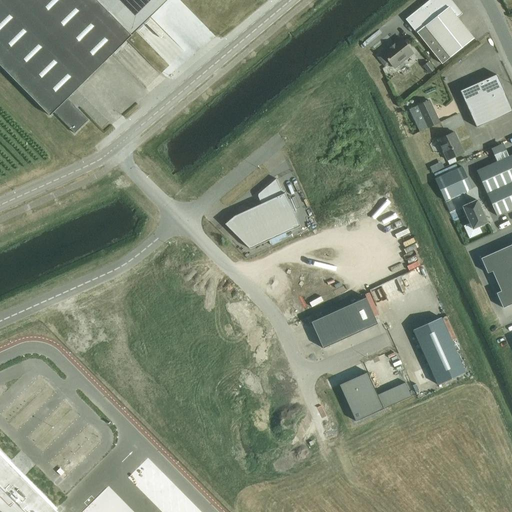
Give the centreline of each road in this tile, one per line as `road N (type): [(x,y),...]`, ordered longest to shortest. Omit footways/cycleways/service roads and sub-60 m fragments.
road 1 (unclassified): [(111,151),(291,0)]
road 2 (unclassified): [(182,219),(129,263),(0,320)]
road 3 (unclassified): [(182,219),(269,307),(302,374)]
road 4 (unclassified): [(281,138),(182,219)]
road 5 (unclassified): [(0,205),(111,151)]
